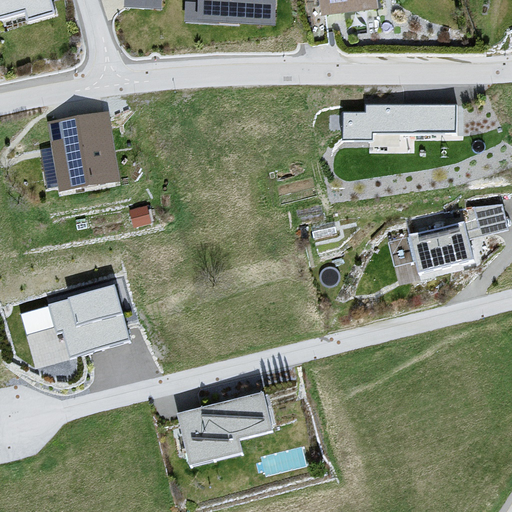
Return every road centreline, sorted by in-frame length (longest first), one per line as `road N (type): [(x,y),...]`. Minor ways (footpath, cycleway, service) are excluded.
road 1 (residential): [(20,423),(511,297)]
road 2 (residential): [(511,71),(230,69),(111,82)]
